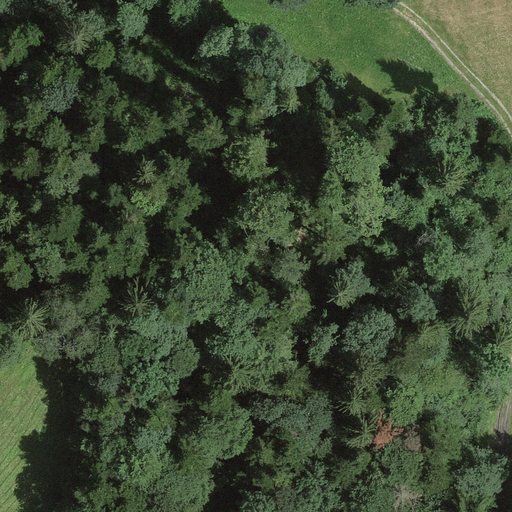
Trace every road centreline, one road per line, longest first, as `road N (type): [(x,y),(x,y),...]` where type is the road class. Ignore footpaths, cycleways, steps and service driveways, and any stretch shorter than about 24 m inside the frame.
road 1 (track): [(511,125),(415,17),(354,0)]
road 2 (track): [(492,511),(511,373)]
